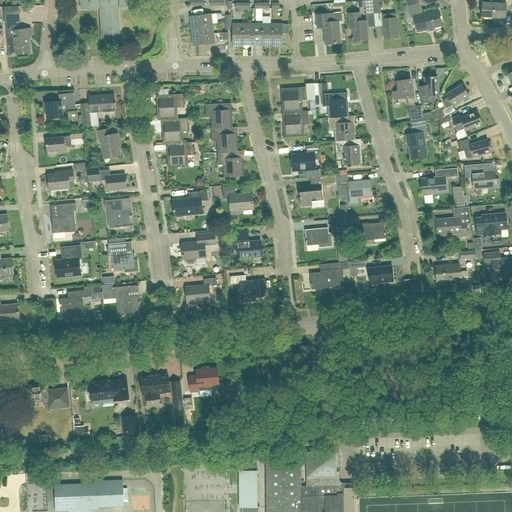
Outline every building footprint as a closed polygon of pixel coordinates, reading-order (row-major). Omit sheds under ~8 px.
[(81,0),(82,8),(101,7),(102,39),(120,38),(119,7),(143,6),(142,0),(81,0)] [(373,13),(372,0),(364,0),(366,14),(373,13)] [(372,0),(373,13),(381,12),(379,0),(372,0)] [(493,17),(493,2),(487,1),(486,0),(481,0),(481,17),(493,17)] [(493,2),(493,17),(505,18),(505,6),(511,6),(511,0),(500,0),(500,2),(493,2)] [(409,17),(413,16),(417,31),(441,25),(438,10),(422,14),(419,2),(406,5),(409,17)] [(352,38),(353,44),(360,43),(360,41),(368,40),(366,20),(360,21),(360,12),(348,13),(350,29),(353,29),(354,38),(352,38)] [(341,13),(333,14),(316,15),(317,28),(324,27),(325,44),(340,43),(338,21),(342,21),(341,13)] [(191,26),(213,24),(212,14),(190,16),(191,26)] [(6,18),(7,38),(14,37),(16,55),(31,52),(28,36),(32,36),(31,27),(27,28),(27,29),(18,30),(16,17),(6,18)] [(384,38),(398,37),(396,17),(382,18),(384,38)] [(243,46),(243,23),(233,24),(233,46),(243,46)] [(243,23),(243,46),(252,46),(252,23),(243,23)] [(252,23),(252,46),(262,46),(262,23),(252,23)] [(262,23),(262,46),(272,45),(272,23),(262,23)] [(272,23),(272,45),(282,45),(282,23),(272,23)] [(192,36),(214,34),(213,24),(191,26),(192,36)] [(214,34),(192,36),(193,46),(215,43),(214,34)] [(92,38),(85,41),(89,50),(96,47),(92,38)] [(434,102),(433,95),(437,95),(436,76),(423,76),(424,96),(425,96),(426,102),(434,102)] [(396,81),(398,91),(393,92),(394,99),(407,97),(408,105),(414,104),(412,96),(413,96),(410,79),(396,81)] [(324,94),(323,83),(307,84),(307,95),(324,94)] [(446,108),(451,104),(452,105),(468,95),(462,85),(446,95),(447,98),(442,101),(446,108)] [(282,114),(302,112),(301,100),(307,99),(306,87),(280,89),(282,114)] [(158,89),(158,95),(157,95),(158,120),(162,120),(176,119),(176,107),(183,107),(182,94),(168,94),(168,89),(158,89)] [(64,117),(63,110),(75,109),(74,93),(58,94),(59,102),(46,103),(48,119),(64,117)] [(328,118),(349,116),(347,93),(321,94),(322,107),(327,106),(328,118)] [(91,112),(116,111),(115,95),(90,97),(90,103),(81,104),(84,128),(92,127),(91,112)] [(211,129),(232,127),(231,103),(205,104),(206,118),(211,117),(211,129)] [(421,110),(420,105),(414,106),(415,112),(409,113),(410,123),(423,121),(421,110)] [(431,111),(432,114),(431,114),(433,120),(438,118),(441,124),(451,120),(449,114),(444,116),(442,110),(441,107),(431,111)] [(308,111),(302,112),(282,114),(284,138),(304,136),(303,124),(309,124),(308,111)] [(457,131),(464,128),(465,131),(482,124),(477,111),(460,117),(459,115),(452,118),(457,131)] [(335,141),(357,139),(355,116),(349,116),(328,118),(329,130),(334,130),(335,141)] [(167,143),(180,143),(180,131),(188,131),(188,118),(176,119),(162,120),(163,144),(167,143)] [(407,142),(408,142),(411,159),(427,157),(424,139),(428,138),(425,125),(413,127),(414,133),(406,135),(407,142)] [(217,153),(238,152),(237,127),(232,127),(211,129),(212,142),(217,142),(217,153)] [(71,136),(72,139),(83,138),(82,128),(70,129),(71,136)] [(105,158),(120,156),(118,144),(120,144),(118,134),(111,135),(110,129),(99,131),(100,142),(103,142),(105,158)] [(72,144),(72,139),(71,136),(64,136),(46,138),(47,151),(66,150),(65,145),(72,144)] [(357,139),(335,141),(336,154),(341,153),(342,165),(362,164),(360,139),(357,139)] [(491,152),(490,148),(492,148),(490,141),(488,141),(487,140),(470,145),(468,139),(457,142),(459,152),(464,150),(466,158),(472,156),(473,157),(491,152)] [(193,142),(180,143),(167,143),(168,168),(188,167),(188,155),(193,155),(193,142)] [(305,146),(306,154),(291,155),(292,171),(315,169),(315,159),(319,159),(318,145),(305,146)] [(243,151),(238,152),(217,153),(218,166),(224,165),(224,176),(244,175),(243,151)] [(89,182),(88,170),(87,170),(86,162),(74,164),(75,172),(83,171),(84,183),(89,182)] [(466,177),(472,176),(473,188),(496,187),(495,171),(478,172),(478,166),(465,167),(466,177)] [(93,182),(98,181),(108,180),(109,190),(127,188),(126,173),(110,175),(109,169),(99,170),(99,167),(87,168),(88,170),(89,182),(93,182)] [(440,177),(421,179),(422,193),(446,191),(445,177),(457,176),(457,168),(439,170),(440,177)] [(70,182),(74,181),(75,181),(74,170),(62,171),(62,173),(48,175),(50,190),(70,188),(70,187),(70,182)] [(347,174),(339,175),(335,175),(336,185),(348,184),(349,198),(350,205),(359,204),(359,197),(372,196),(370,180),(348,182),(347,174)] [(321,176),(321,184),(299,186),(300,206),(311,205),(312,206),(323,205),(322,199),(321,186),(336,185),(335,175),(321,176)] [(223,199),(229,198),(230,211),(253,209),(252,193),(236,194),(235,189),(222,190),(223,199)] [(196,201),(202,201),(208,200),(207,191),(188,193),(189,199),(173,200),(174,216),(197,214),(196,201)] [(105,207),(108,207),(110,228),(132,226),(131,209),(120,210),(119,199),(105,200),(105,207)] [(62,217),(52,218),(53,233),(77,231),(74,210),(77,210),(76,203),(61,204),(62,217)] [(457,208),(457,217),(435,219),(436,235),(460,232),(461,236),(467,236),(466,223),(471,223),(469,207),(457,208)] [(481,215),(481,217),(475,217),(476,235),(483,234),(483,231),(506,228),(505,213),(481,215)] [(0,231),(9,230),(8,214),(0,215),(0,231)] [(354,232),(361,231),(362,241),(385,239),(383,222),(354,225),(354,232)] [(327,227),(304,230),(306,245),(329,243),(327,227)] [(247,231),(232,232),(233,249),(238,248),(239,258),(262,256),(260,241),(248,242),(247,231)] [(198,237),(199,242),(182,243),(183,259),(206,257),(205,246),(217,245),(216,235),(198,237)] [(108,244),(110,256),(112,256),(114,271),(125,270),(125,272),(139,270),(138,259),(136,260),(136,258),(135,253),(124,254),(123,242),(108,244)] [(65,260),(57,260),(58,276),(81,274),(79,258),(82,258),(81,246),(63,247),(65,260)] [(460,259),(475,257),(475,250),(459,252),(460,259)] [(484,263),(492,262),(493,278),(511,276),(511,257),(500,259),(499,251),(483,253),(484,263)] [(13,258),(0,258),(0,274),(14,274),(13,258)] [(350,268),(349,262),(328,263),(328,269),(320,270),(321,272),(309,273),(311,289),(344,286),(342,269),(349,268),(350,268)] [(459,263),(434,266),(436,281),(460,279),(460,281),(467,281),(466,270),(459,271),(459,263)] [(391,265),(368,267),(370,287),(380,286),(380,283),(392,282),(391,265)] [(245,275),(230,276),(231,284),(240,283),(241,298),(266,295),(264,279),(246,281),(245,275)] [(204,285),(186,287),(188,302),(210,301),(209,285),(217,285),(216,278),(204,279),(204,285)] [(83,296),(85,296),(91,296),(90,285),(83,286),(84,289),(68,291),(68,298),(61,298),(62,316),(74,315),(74,313),(84,312),(83,296)] [(138,285),(129,286),(112,287),(113,298),(115,297),(117,313),(140,311),(139,295),(138,285)] [(406,290),(404,290),(405,298),(415,296),(413,289),(406,290)] [(18,303),(0,304),(0,322),(20,320),(18,303)] [(210,389),(210,385),(219,384),(217,369),(196,371),(197,376),(189,377),(190,391),(198,390),(210,389)] [(157,375),(157,374),(152,375),(152,376),(140,377),(142,395),(172,392),(174,411),(183,410),(180,381),(169,382),(168,374),(157,375)] [(103,402),(102,399),(113,398),(113,401),(128,399),(126,378),(112,380),(112,382),(90,384),(90,392),(87,392),(88,404),(103,402)] [(27,402),(47,400),(48,408),(69,406),(67,388),(47,390),(46,384),(26,387),(27,402)] [(186,410),(187,410),(193,409),(192,397),(193,397),(192,395),(184,396),(186,410)] [(138,415),(121,417),(123,437),(140,435),(138,415)] [(484,424),(484,416),(473,416),(473,424),(484,424)] [(394,422),(395,429),(403,428),(401,421),(394,422)] [(389,431),(390,423),(379,422),(378,430),(389,431)] [(340,486),(336,486),(336,456),(329,451),(305,452),(306,486),(301,486),(301,460),(265,461),(265,511),(341,511),(341,495),(344,495),(344,488),(344,483),(342,483),(340,486)] [(242,507),(241,511),(258,511),(259,507),(257,507),(256,472),(259,472),(257,461),(241,461),(241,471),(239,471),(239,507),(242,507)] [(123,480),(95,481),(96,483),(55,485),(56,511),(98,509),(98,507),(124,506),(123,480)]
